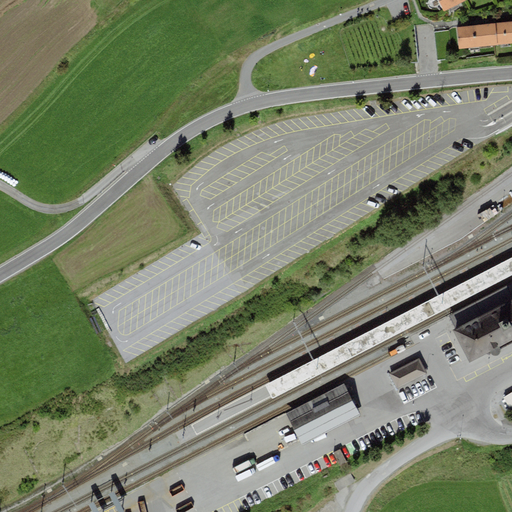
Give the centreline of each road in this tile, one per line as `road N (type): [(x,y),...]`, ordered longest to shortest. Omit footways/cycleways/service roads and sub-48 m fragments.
road 1 (tertiary): [(0,273),(167,146),(249,103)]
road 2 (tertiary): [(249,103),(511,74)]
road 3 (residential): [(385,0),(249,54),(249,103)]
road 4 (track): [(0,186),(38,209),(70,208),(123,167),(167,146)]
road 5 (residential): [(462,399),(424,443),(369,483),(350,511)]
